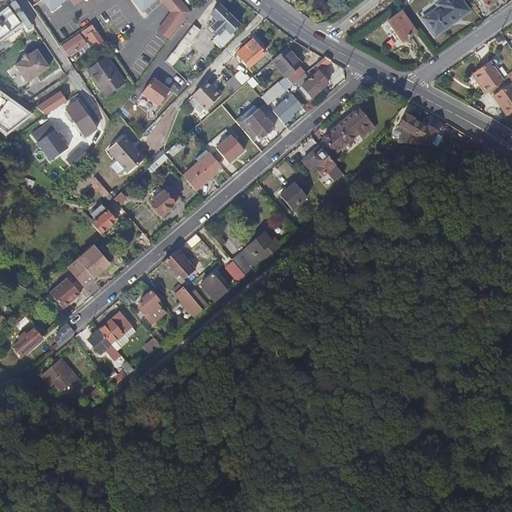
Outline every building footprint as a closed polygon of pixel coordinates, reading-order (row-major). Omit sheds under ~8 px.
[(80,7),(74,0),(45,0),(56,15),(71,3),(73,2),(78,8),(80,7)] [(74,0),(80,7),(88,0),(99,0),(100,0),(99,0),(132,0),(142,12),(156,0),(74,0)] [(190,12),(179,0),(158,0),(171,13),(157,33),(170,42),(190,12)] [(451,21),(467,9),(460,0),(447,0),(440,5),(441,7),(425,19),(435,34),(452,22),(451,21)] [(237,29),(240,26),(220,5),(211,13),(216,18),(218,20),(211,26),(219,34),(216,37),(221,42),(224,42),(229,37),(231,35),(230,34),(234,30),(236,28),(237,29)] [(417,32),(403,11),(388,22),(402,42),(417,32)] [(211,26),(218,20),(216,18),(209,24),(211,26)] [(106,45),(92,25),(80,33),(84,39),(89,35),(96,46),(98,50),(106,45)] [(202,31),(196,26),(166,62),(172,67),(202,31)] [(232,39),(237,34),(234,30),(230,34),(231,35),(229,37),(232,39)] [(80,33),(61,46),(69,58),(72,56),(76,62),(84,57),(80,51),(88,45),(84,39),(80,33)] [(264,53),(252,40),(236,53),(248,67),(264,53)] [(286,78),(302,66),(286,48),(254,76),(259,82),(276,67),(286,78)] [(27,84),(49,68),(37,51),(30,56),(29,54),(21,60),(22,61),(15,67),(27,84)] [(320,70),(331,60),(324,57),(315,65),(320,70)] [(113,90),(123,83),(107,58),(88,71),(105,96),(113,90)] [(504,81),(490,62),(473,74),(487,94),(504,81)] [(312,76),(310,74),(307,76),(320,90),(328,83),(317,71),(312,76)] [(239,83),(245,82),(242,72),(236,74),(239,83)] [(259,82),(254,76),(247,81),(252,87),(259,82)] [(312,97),(320,90),(307,76),(305,79),(306,81),(302,85),(312,97)] [(157,107),(171,92),(156,78),(142,93),(157,107)] [(203,116),(222,95),(206,81),(187,102),(203,116)] [(126,86),(123,83),(113,90),(116,93),(126,86)] [(279,83),(262,98),(268,105),(271,103),(285,90),(279,83)] [(511,87),(508,83),(492,99),(509,118),(511,115),(511,87)] [(276,108),(271,103),(268,105),(283,123),(292,116),(291,115),(289,112),(295,108),(297,110),(301,106),(292,94),(276,108)] [(98,131),(80,104),(68,113),(86,139),(98,131)] [(411,139),(420,124),(426,112),(418,107),(412,117),(405,114),(399,126),(404,128),(399,137),(403,139),(401,142),(402,143),(409,143),(411,139)] [(274,128),(258,109),(244,121),(247,124),(245,125),(249,131),(251,129),(256,135),(260,139),(274,128)] [(318,145),(323,149),(334,163),(340,159),(333,151),(338,146),(340,148),(353,137),(351,135),(355,131),(357,133),(362,138),(374,128),(357,109),(345,120),(347,121),(342,125),(341,123),(321,139),(323,141),(318,145)] [(208,123),(204,119),(190,131),(194,135),(208,123)] [(62,131),(60,133),(51,120),(33,133),(52,159),(70,147),(67,143),(69,141),(62,131)] [(428,127),(427,128),(420,124),(411,139),(417,142),(420,137),(430,143),(436,132),(428,127)] [(126,170),(142,156),(122,133),(106,147),(126,170)] [(475,150),(480,142),(465,133),(460,142),(475,150)] [(86,152),(91,148),(83,140),(79,144),(78,144),(73,151),(82,156),(86,152)] [(216,147),(209,153),(221,166),(227,160),(216,147)] [(335,164),(334,163),(323,149),(313,158),(310,155),(304,160),(313,171),(316,168),(322,175),(335,164)] [(80,160),(82,156),(73,151),(71,155),(80,160)] [(215,170),(221,166),(209,153),(183,176),(196,190),(217,172),(215,170)] [(168,158),(165,154),(148,168),(152,172),(168,158)] [(511,188),(511,170),(496,154),(492,158),(488,162),(511,188)] [(110,194),(97,178),(93,184),(105,198),(110,194)] [(293,209),(306,198),(294,184),(281,195),(293,209)] [(183,198),(172,186),(164,192),(163,191),(150,202),(162,216),(183,198)] [(126,200),(120,193),(114,198),(120,205),(126,200)] [(112,215),(108,211),(93,224),(100,233),(118,219),(114,214),(112,215)] [(275,239),(272,242),(264,233),(240,253),(251,266),(253,268),(281,245),(275,239)] [(86,286),(111,264),(95,245),(69,267),(86,286)] [(181,284),(196,272),(178,250),(162,263),(181,284)] [(245,275),(243,272),(234,261),(226,268),(238,282),(245,275)] [(245,275),(253,268),(251,266),(243,272),(245,275)] [(222,281),(220,283),(213,275),(200,285),(210,296),(225,284),(222,281)] [(63,308),(80,294),(68,279),(50,293),(63,308)] [(203,310),(183,288),(175,295),(186,307),(192,313),(195,317),(203,310)] [(162,304),(160,299),(152,291),(139,301),(143,306),(141,308),(153,322),(164,312),(160,306),(162,304)] [(188,317),(190,315),(192,313),(186,307),(183,310),(183,313),(188,317)] [(101,330),(112,344),(122,335),(123,336),(132,327),(120,313),(101,330)] [(180,323),(188,317),(183,313),(176,319),(180,323)] [(184,328),(195,319),(190,315),(188,317),(180,323),(184,328)] [(73,331),(67,324),(57,334),(62,340),(73,331)] [(42,339),(34,329),(28,335),(26,332),(18,339),(21,341),(14,347),(22,356),(42,339)] [(106,349),(112,344),(101,330),(89,340),(101,353),(106,349)] [(157,330),(151,335),(156,340),(162,347),(168,342),(157,330)] [(162,347),(156,340),(153,342),(159,349),(162,347)] [(115,347),(112,344),(106,349),(108,352),(115,347)] [(81,382),(62,359),(46,373),(54,383),(62,391),(72,383),(75,387),(81,382)] [(115,387),(135,370),(127,362),(123,365),(126,369),(119,375),(111,382),(115,387)] [(119,375),(116,371),(108,378),(111,382),(119,375)] [(54,383),(46,373),(43,377),(51,386),(54,383)]
